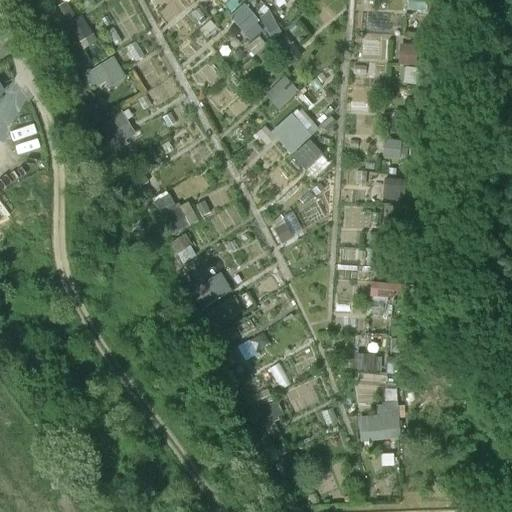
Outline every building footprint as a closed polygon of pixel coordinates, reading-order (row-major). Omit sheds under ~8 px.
[(262,12),(255,18),(241,3),(226,17),(255,48),(277,28),(262,12)] [(72,53),(79,64),(87,58),(82,51),(99,39),(82,14),(66,25),(81,47),(72,53)] [(115,57),(84,69),(93,91),(123,78),(115,57)] [(272,107),(289,97),(281,84),(264,94),(272,107)] [(319,153),(306,138),(317,128),(296,105),(268,131),(303,169),(319,153)] [(116,145),(135,133),(121,111),(102,123),(116,145)] [(191,200),(175,205),(170,193),(154,198),(166,233),(198,222),(191,200)] [(192,286),(203,307),(232,293),(221,272),(192,286)] [(234,294),(205,310),(215,328),(244,313),(234,294)] [(378,369),(379,357),(352,354),(351,366),(378,369)] [(275,399),(250,409),(262,438),(287,427),(275,399)]
